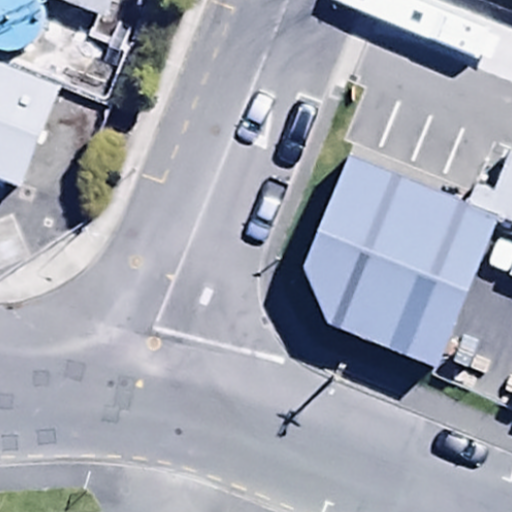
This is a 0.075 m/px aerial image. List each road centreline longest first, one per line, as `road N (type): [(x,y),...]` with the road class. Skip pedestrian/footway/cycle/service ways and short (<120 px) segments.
road 1 (residential): [(280,0),(120,396)]
road 2 (residential): [(120,396),(247,433),(427,511)]
road 3 (residential): [(0,401),(120,396)]
